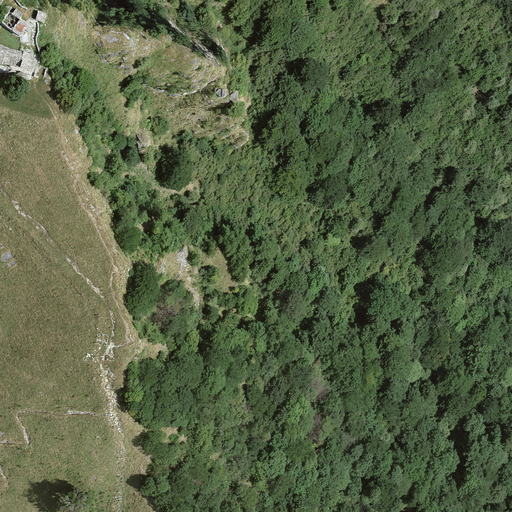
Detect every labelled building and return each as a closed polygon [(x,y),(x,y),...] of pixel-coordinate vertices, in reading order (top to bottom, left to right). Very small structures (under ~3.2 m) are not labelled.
[(23,13),(15,9),(11,14),(20,19),(23,13)] [(38,13),(35,20),(44,22),(47,15),(38,13)] [(33,26),(21,19),(13,30),(20,36),(24,30),(29,33),(33,26)] [(32,54),(8,49),(0,44),(0,62),(18,68),(30,70),(31,66),(32,54)] [(23,73),(18,73),(15,75),(15,79),(15,81),(18,82),(19,83),(22,83),(25,82),(27,78),(26,75),(23,73)]
